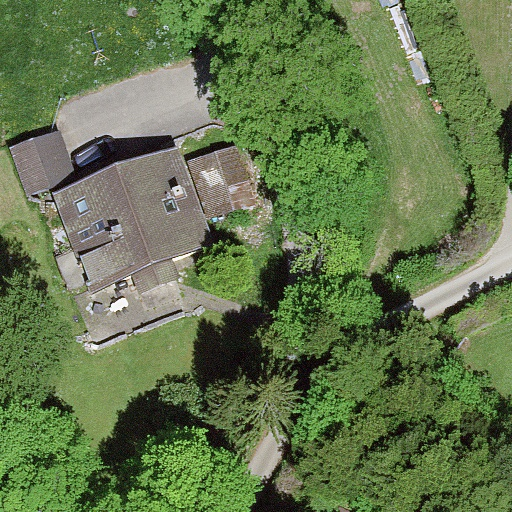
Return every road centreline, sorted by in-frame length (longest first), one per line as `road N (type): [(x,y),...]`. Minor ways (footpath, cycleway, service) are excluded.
road 1 (residential): [(305,398),(287,362),(297,262),(283,183),(200,0)]
road 2 (residential): [(305,398),(375,332),(511,259)]
road 3 (residential): [(245,511),(305,398)]
